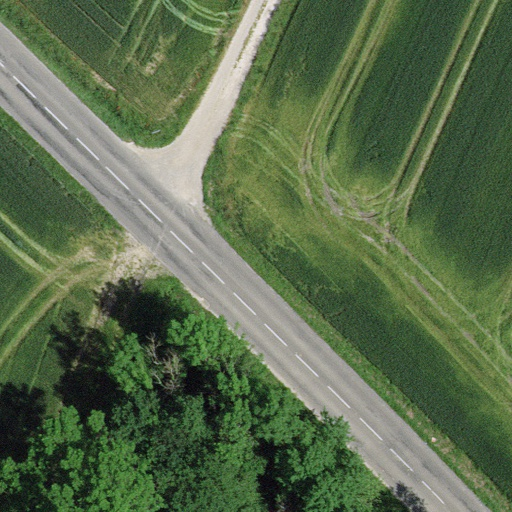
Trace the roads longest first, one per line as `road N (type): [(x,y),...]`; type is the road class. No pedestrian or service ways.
road 1 (tertiary): [(450,511),(0,58)]
road 2 (track): [(166,222),(269,0)]
